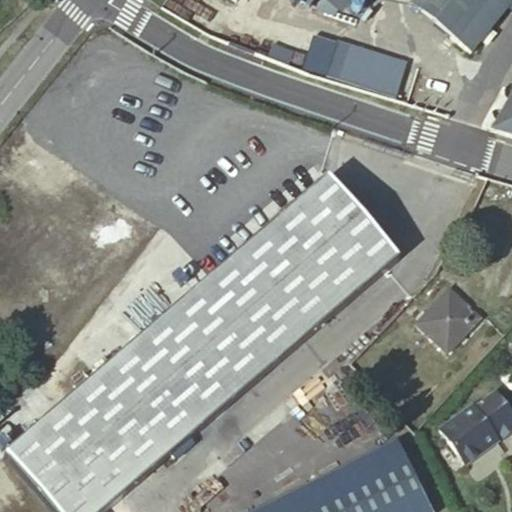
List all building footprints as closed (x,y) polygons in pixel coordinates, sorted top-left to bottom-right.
[(320,0),(335,11),(343,0),(320,0)] [(511,98),(493,131),(511,137),(511,0),(423,0),(418,7),(474,52),(505,13),(511,19),(511,98)] [(394,99),(405,64),(336,42),(325,77),(394,99)] [(334,174),(7,453),(60,511),(110,511),(406,258),(334,174)] [(453,293),(420,328),(451,357),(484,322),(453,293)] [(511,434),(511,413),(497,393),(476,409),(474,407),(441,431),(467,467),(484,455),(484,450),(497,441),(499,444),(511,434)] [(432,511),(400,442),(255,511),(432,511)]
